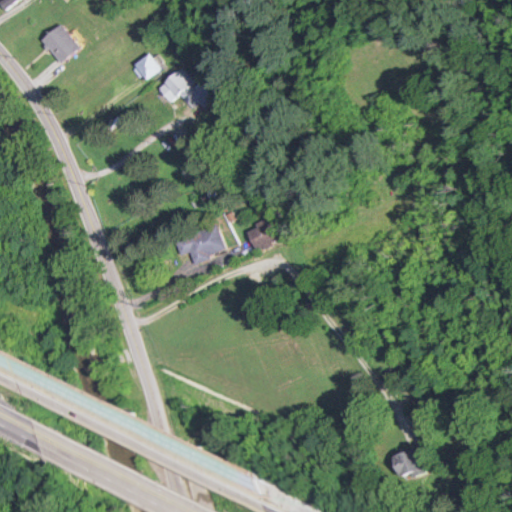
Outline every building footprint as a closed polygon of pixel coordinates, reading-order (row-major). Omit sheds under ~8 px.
[(18,0),(2,0),(9,8),(18,0)] [(45,38),(64,62),(83,47),(64,23),(45,38)] [(163,69),(151,52),(137,63),(148,79),(163,69)] [(161,87),(174,101),(183,92),(197,106),(203,100),(208,106),(225,89),(211,75),(200,85),(182,67),(161,87)] [(280,241),(273,220),(251,227),(258,248),(280,241)] [(184,255),(194,252),(196,261),(229,252),(221,224),(179,236),(184,255)] [(289,327),(310,366),(317,362),(296,323),(289,327)] [(397,455),(404,477),(429,469),(422,447),(397,455)]
